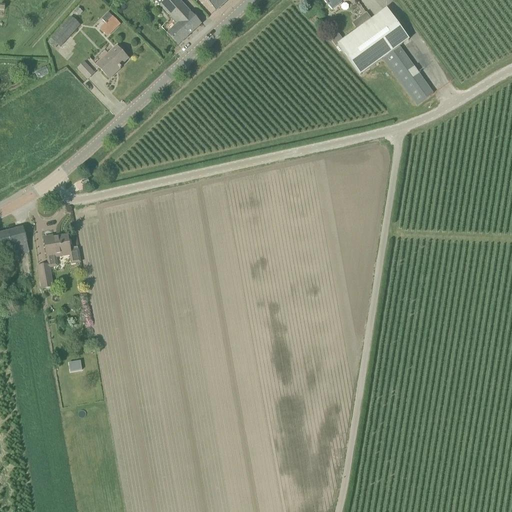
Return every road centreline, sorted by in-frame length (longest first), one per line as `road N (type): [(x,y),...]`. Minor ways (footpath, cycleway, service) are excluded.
road 1 (unclassified): [(338,511),(400,130)]
road 2 (unclassified): [(48,186),(74,200),(400,130)]
road 3 (tertiary): [(48,186),(251,0)]
road 4 (unclassified): [(400,130),(511,68)]
